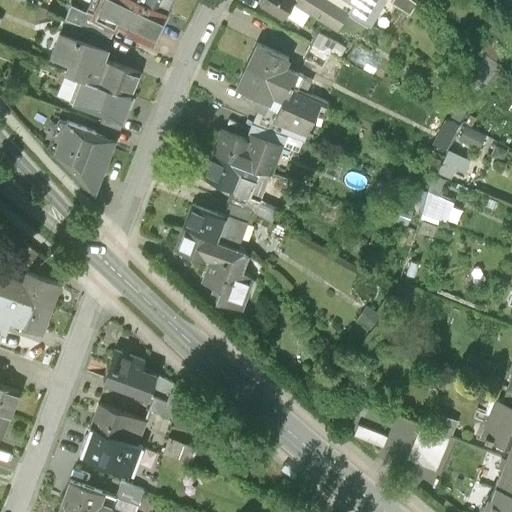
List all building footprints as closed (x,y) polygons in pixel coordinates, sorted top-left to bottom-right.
[(94,20),(103,0),(94,0),(88,14),(74,7),(67,20),(113,40),(117,31),(94,20)] [(171,15),(140,0),(103,0),(94,20),(117,31),(123,33),(156,49),(171,15)] [(140,0),(171,15),(178,0),(140,0)] [(262,0),(256,10),(281,24),(292,5),(336,30),(348,10),(330,0),(262,0)] [(382,0),(351,0),(352,0),(347,8),(370,21),(382,0)] [(415,3),(411,0),(392,0),(391,2),(408,13),(415,3)] [(110,50),(113,40),(67,20),(62,33),(110,50)] [(68,76),(136,100),(144,77),(115,67),(109,64),(113,52),(110,50),(62,33),(53,60),(71,67),(68,76)] [(317,33),(303,59),(331,75),(345,48),(317,33)] [(510,49),(490,37),(481,51),(500,64),(510,49)] [(243,70),(314,100),(322,84),(293,71),(285,67),(288,59),(253,43),(243,70)] [(496,63),(479,52),(466,71),(476,78),(483,83),(496,63)] [(243,70),(235,88),(270,103),(278,106),(272,119),(306,133),(319,101),(314,100),(243,70)] [(136,100),(68,76),(60,97),(72,101),(70,105),(127,125),(136,100)] [(483,83),(476,78),(469,88),(477,93),(483,83)] [(467,105),(459,99),(451,111),(459,116),(467,105)] [(69,122),(57,154),(98,200),(106,180),(120,143),(69,122)] [(484,144),(489,132),(469,123),(464,135),(484,144)] [(217,129),(209,151),(271,174),(282,145),(250,133),(247,140),(243,138),(217,129)] [(501,143),(491,147),(496,160),(506,156),(501,143)] [(271,174),(209,151),(200,177),(234,190),(262,200),(271,174)] [(469,162),(446,151),(438,169),(460,180),(469,162)] [(452,202),(431,194),(423,215),(445,222),(452,202)] [(189,204),(180,229),(214,241),(223,217),(217,215),(189,204)] [(403,209),(391,204),(386,217),(397,222),(403,209)] [(180,229),(173,248),(206,261),(199,282),(216,286),(214,291),(211,300),(241,309),(253,275),(241,271),(246,254),(243,250),(214,241),(180,229)] [(507,252),(494,247),(489,261),(501,266),(507,252)] [(0,292),(54,312),(64,286),(30,273),(26,282),(0,271),(0,292)] [(45,337),(54,312),(0,292),(0,332),(9,336),(11,331),(13,325),(45,337)] [(380,315),(365,305),(355,319),(371,329),(380,315)] [(383,343),(376,340),(372,352),(379,354),(383,343)] [(106,385),(153,405),(156,398),(170,404),(175,394),(178,385),(145,371),(148,363),(140,359),(121,351),(111,374),(106,385)] [(358,368),(351,364),(346,369),(342,367),(337,376),(352,385),(358,368)] [(0,382),(2,378),(0,377),(0,413),(12,418),(21,393),(9,389),(0,386),(0,382)] [(511,396),(504,393),(500,403),(511,407),(511,396)] [(191,402),(175,394),(170,404),(156,398),(153,405),(150,413),(175,422),(191,402)] [(506,451),(504,460),(511,462),(511,407),(500,403),(490,399),(475,440),(506,451)] [(100,403),(91,428),(140,446),(144,435),(149,421),(147,420),(142,418),(100,403)] [(12,418),(0,413),(0,438),(4,440),(12,418)] [(175,422),(150,413),(147,420),(149,421),(144,435),(167,444),(169,438),(175,422)] [(435,414),(417,461),(439,469),(457,422),(435,414)] [(395,420),(383,415),(379,426),(391,431),(395,420)] [(386,444),(390,433),(363,422),(358,433),(386,444)] [(140,446),(91,428),(83,451),(111,461),(117,463),(122,450),(146,458),(150,449),(140,446)] [(195,447),(169,438),(167,444),(163,455),(189,464),(195,447)] [(511,511),(511,462),(504,460),(489,500),(485,499),(479,511),(511,511)] [(71,479),(61,505),(79,511),(110,511),(116,498),(117,496),(107,492),(71,479)] [(123,482),(117,496),(116,498),(139,506),(145,490),(123,482)]
